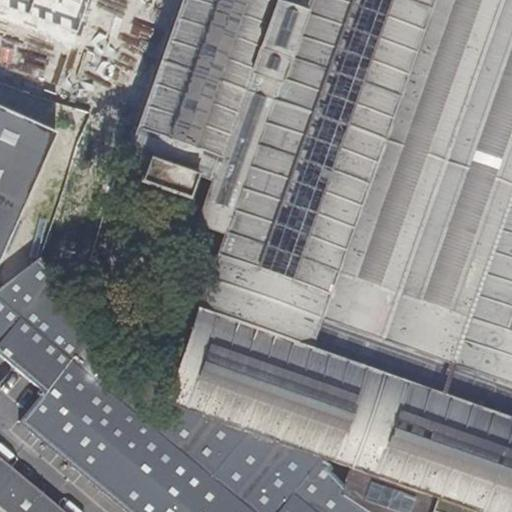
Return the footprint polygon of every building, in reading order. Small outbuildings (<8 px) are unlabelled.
[(88,113),(39,258),(194,313),(163,403),(309,453),(350,468),(360,471),(356,490),(418,511),(511,511),(511,0),(179,0),(135,129),(88,113)] [(0,250),(54,129),(0,105),(0,250)] [(0,358),(66,414),(41,443),(124,511),(370,511),(342,493),(318,463),(291,495),(276,511),(250,511),(145,425),(163,403),(38,264),(0,292),(0,358)] [(309,453),(163,403),(145,425),(250,511),(276,511),(291,495),(318,463),(309,453)] [(0,511),(62,511),(0,460),(0,511)]
